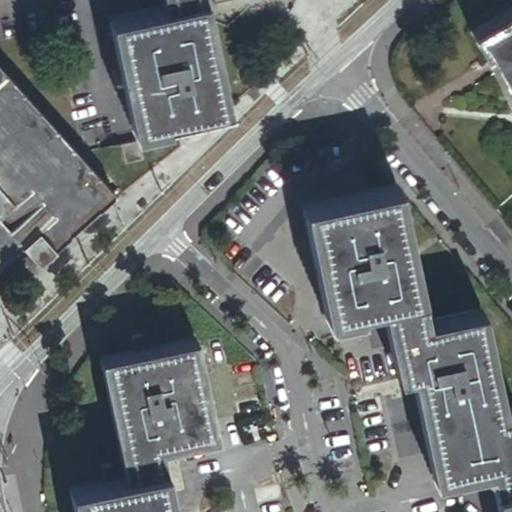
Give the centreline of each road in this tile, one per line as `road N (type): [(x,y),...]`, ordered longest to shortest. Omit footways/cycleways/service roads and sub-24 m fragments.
road 1 (residential): [(161,231),(290,349),(327,511)]
road 2 (residential): [(335,63),(511,272)]
road 3 (residential): [(161,231),(335,63)]
road 4 (residential): [(0,403),(33,357),(161,231)]
